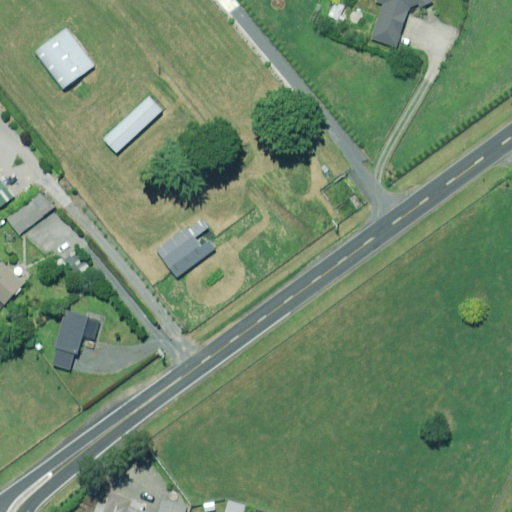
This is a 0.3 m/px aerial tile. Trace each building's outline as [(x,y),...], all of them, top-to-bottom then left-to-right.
[(398,48),(413,9),(421,4),(424,10),(435,2),(433,1),(434,0),(379,0),(379,2),(386,5),(374,39),(398,48)] [(365,15),(338,2),(331,17),(341,22),(343,17),(359,25),(365,15)] [(97,66),(70,31),(40,54),(67,89),(97,66)] [(165,112),(152,98),(107,140),(120,154),(165,112)] [(0,210),(15,200),(0,179),(0,210)] [(66,203),(55,188),(10,221),(21,236),(66,203)] [(204,219),(159,251),(179,278),(210,257),(219,250),(211,238),(202,245),(198,240),(212,230),(204,219)] [(93,269),(78,253),(65,266),(80,281),(93,269)] [(27,285),(0,260),(0,298),(8,305),(27,285)] [(155,477),(145,464),(130,475),(140,488),(155,477)] [(135,503),(116,494),(108,511),(147,511),(134,506),(135,503)] [(188,511),(189,508),(166,501),(162,511),(188,511)] [(248,511),(250,507),(231,502),(228,511),(248,511)] [(217,511),(217,503),(205,505),(205,511),(217,511)]
